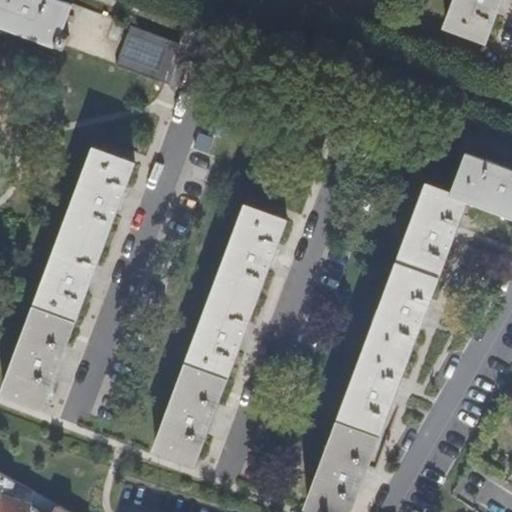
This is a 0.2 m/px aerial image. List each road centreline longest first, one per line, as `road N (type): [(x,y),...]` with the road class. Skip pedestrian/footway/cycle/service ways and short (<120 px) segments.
road 1 (residential): [(373,54),(218,483)]
road 2 (residential): [(221,0),(66,428)]
road 3 (residential): [(511,295),(406,480)]
road 4 (residential): [(503,102),(373,54)]
